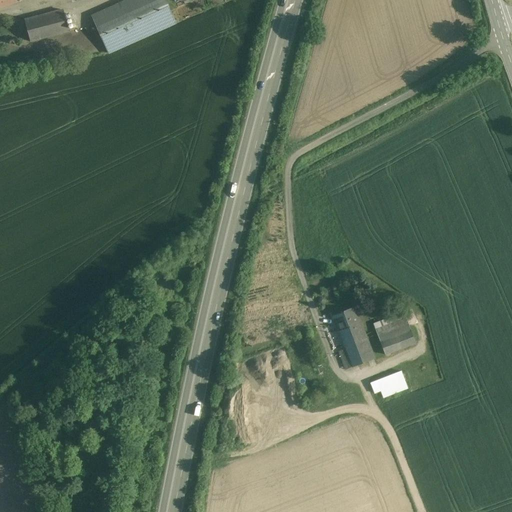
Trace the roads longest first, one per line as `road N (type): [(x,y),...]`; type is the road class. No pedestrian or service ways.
road 1 (trunk): [(291,0),(204,337),(170,511)]
road 2 (track): [(373,411),(345,408),(284,427),(263,361)]
road 3 (track): [(359,376),(422,511)]
